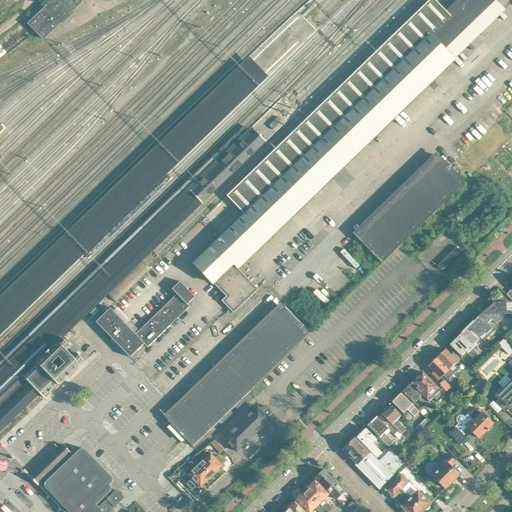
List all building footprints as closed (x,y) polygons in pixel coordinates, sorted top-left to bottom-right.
[(52,0),(33,19),(27,24),(43,40),(61,24),(62,25),(74,13),(73,12),(83,3),(80,0),(52,0)] [(373,134),(502,9),(493,0),(467,0),(449,18),(432,0),(430,0),(227,197),(246,216),(219,241),(195,265),(214,285),(214,284),(226,297),(222,302),(229,309),(234,314),(258,290),(234,265),(373,134)] [(503,66),(488,84),(496,90),(511,73),(503,66)] [(273,131),(280,124),(282,122),(278,117),(269,126),(273,131)] [(202,202),(265,142),(254,131),(190,194),(192,196),(194,195),(202,202)] [(465,183),(450,166),(441,158),(358,239),(382,264),(465,183)] [(456,247),(437,266),(441,271),(460,252),(456,247)] [(144,261),(109,295),(117,302),(152,269),(144,261)] [(177,295),(136,335),(144,344),(148,348),(190,308),(188,305),(195,298),(180,283),(173,290),(177,295)] [(314,294),(311,297),(319,306),(322,303),(314,294)] [(511,303),(511,302),(493,302),(486,309),(481,314),(482,314),(504,314),(511,314),(511,313),(511,303)] [(286,308),(180,410),(168,421),(174,427),(191,445),(193,447),(311,334),(286,308)] [(144,344),(136,335),(111,309),(96,322),(108,334),(105,337),(110,342),(112,339),(130,358),(144,344)] [(504,317),(504,314),(482,314),(478,318),(474,322),(472,322),(470,324),(470,325),(469,327),(480,339),(481,340),(482,339),(480,338),(485,333),(486,335),(497,325),(504,317)] [(469,327),(459,336),(482,360),(486,357),(476,346),(475,344),(480,339),(469,327)] [(482,360),(459,336),(450,345),(461,356),(465,352),(478,364),(482,360)] [(70,347),(62,338),(0,398),(0,446),(1,446),(0,444),(0,431),(39,394),(44,399),(46,397),(58,385),(59,386),(85,362),(77,353),(73,356),(67,350),(70,347)] [(511,351),(511,345),(505,338),(499,344),(509,355),(511,351)] [(445,350),(442,353),(437,358),(453,374),(458,369),(454,365),(458,360),(452,354),(451,356),(445,350)] [(453,374),(437,358),(435,360),(434,360),(432,361),(432,363),(429,366),(434,371),(431,374),(438,380),(443,375),(447,380),(453,374)] [(481,373),(485,380),(494,374),(490,368),(481,373)] [(422,372),(411,383),(429,401),(434,396),(439,402),(446,395),(427,375),(426,376),(422,372)] [(486,384),(480,378),(473,385),(479,391),(486,384)] [(511,380),(497,395),(509,408),(510,407),(511,408),(511,407),(511,380)] [(429,402),(429,401),(411,383),(407,387),(406,387),(403,390),(404,391),(402,392),(413,403),(417,400),(424,407),(429,402)] [(414,417),(419,412),(401,393),(392,402),(404,414),(408,410),(414,417)] [(390,405),(389,405),(389,406),(387,406),(385,408),(385,409),(381,413),(382,414),(398,430),(404,436),(409,432),(397,420),(401,416),(390,405)] [(270,414),(265,409),(263,407),(259,410),(257,408),(224,440),(236,452),(269,420),(266,417),(270,414)] [(492,407),(488,410),(495,419),(499,415),(492,407)] [(455,428),(450,434),(453,437),(460,444),(459,444),(460,445),(461,444),(460,444),(465,439),(466,440),(467,439),(466,438),(472,432),(478,439),(487,430),(487,431),(488,430),(493,426),(492,425),(493,424),(483,414),(482,415),(475,408),(469,414),(465,419),(463,418),(460,417),(459,419),(459,422),(460,423),(455,428)] [(398,430),(382,414),(378,418),(388,428),(394,434),(398,430)] [(372,422),(368,426),(387,446),(389,447),(393,443),(383,433),(388,428),(378,418),(377,417),(376,418),(374,419),(372,420),(372,422)] [(417,429),(421,433),(431,424),(426,419),(417,429)] [(377,440),(366,428),(364,430),(363,430),(361,432),(361,433),(357,437),(370,451),(377,458),(382,454),(381,452),(373,444),(377,440)] [(357,464),(369,453),(355,439),(349,444),(348,443),(345,447),(346,448),(344,450),(357,464)] [(220,454),(223,450),(215,441),(211,444),(220,454)] [(102,511),(96,505),(110,492),(111,491),(111,490),(111,489),(111,488),(111,487),(110,487),(110,486),(112,484),(113,483),(113,482),(113,481),(113,480),(113,479),(113,478),(112,477),(112,476),(87,450),(86,450),(84,449),(82,449),(81,449),(80,450),(79,450),(70,459),(68,457),(71,454),(63,445),(30,476),(25,470),(25,471),(38,486),(63,511),(102,511)] [(405,464),(389,447),(387,446),(381,452),(382,454),(377,458),(370,451),(369,453),(357,464),(357,465),(380,489),(405,464)] [(211,454),(200,464),(199,465),(211,478),(223,466),(220,463),(223,460),(218,455),(215,458),(211,454)] [(447,454),(436,464),(434,467),(438,471),(433,476),(438,482),(437,482),(437,483),(437,484),(437,485),(438,485),(438,486),(439,486),(440,486),(441,486),(442,485),(445,489),(458,475),(450,467),(455,462),(447,454)] [(201,488),(211,478),(199,465),(188,475),(191,479),(186,484),(193,491),(198,485),(201,488)] [(346,492),(324,470),(323,471),(322,470),(319,473),(319,474),(315,478),(337,501),(346,492)] [(401,475),(386,490),(407,511),(421,511),(425,509),(427,510),(430,507),(429,505),(430,504),(418,492),(410,500),(401,491),(409,483),(401,475)] [(316,482),(315,482),(314,483),(313,483),(311,485),(311,487),(306,491),(326,511),(327,511),(331,509),(326,504),(327,503),(325,500),(329,495),(316,482)] [(99,507),(103,511),(109,511),(124,498),(117,490),(99,507)] [(326,511),(306,491),(302,496),(300,496),(298,498),(298,499),(297,501),(307,511),(312,511),(314,510),(316,511),(317,511),(318,511),(319,511),(326,511)] [(304,511),(295,502),(294,504),(292,503),(290,506),(290,507),(286,511),(304,511)] [(355,511),(360,506),(357,503),(352,509),(355,511)]
